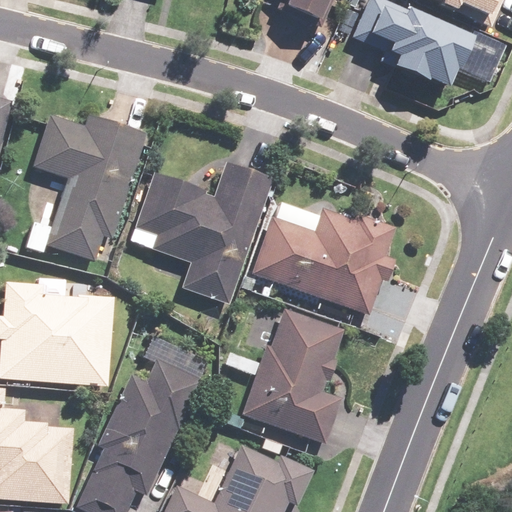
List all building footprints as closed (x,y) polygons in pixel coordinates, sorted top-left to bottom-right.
[(308,27),(320,0),(279,0),(274,12),(308,27)] [(419,23),(369,0),(363,0),(345,41),(378,56),(373,66),(384,71),(383,73),(416,88),(417,86),(438,96),(463,43),(439,32),(441,28),(421,19),(419,23)] [(414,0),(431,7),(429,10),(445,17),(446,14),(484,30),(497,0),(414,0)] [(79,130),(44,118),(26,170),(62,182),(39,250),(88,265),(96,240),(105,243),(140,136),(83,118),(79,130)] [(124,244),(184,266),(175,292),(222,309),(267,182),(220,165),(208,200),(198,197),(199,195),(148,176),(124,244)] [(265,219),(245,278),(362,319),(375,283),(380,285),(388,262),(379,259),(389,231),(352,218),(350,223),(316,211),(313,219),(275,206),(270,221),(265,219)] [(0,382),(101,390),(107,301),(70,298),(70,301),(35,299),(35,288),(0,285),(0,382)] [(328,362),(338,333),(277,312),(264,349),(260,347),(235,418),(320,447),(336,401),(316,394),(321,382),(323,383),(330,363),(328,362)] [(174,433),(196,384),(150,363),(141,384),(124,377),(92,450),(96,452),(70,511),(72,511),(121,511),(129,495),(140,500),(171,432),(174,433)] [(0,503),(61,508),(66,432),(39,430),(39,427),(16,425),(17,413),(0,412),(0,503)] [(170,489),(159,511),(278,511),(281,506),(291,510),(308,475),(272,458),(269,464),(234,448),(207,506),(170,489)]
